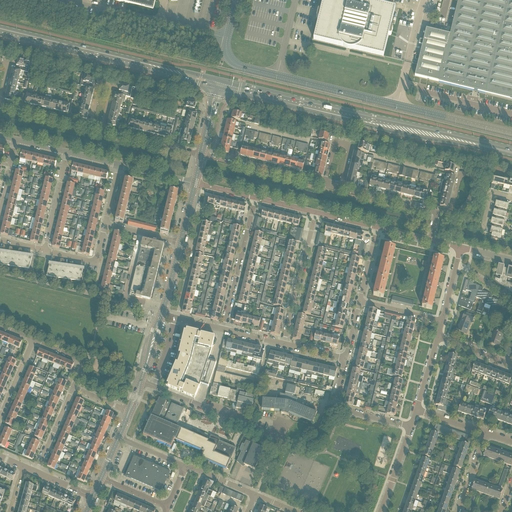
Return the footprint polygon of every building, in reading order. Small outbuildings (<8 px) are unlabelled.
[(112,0),(127,4),(153,10),(155,0),(112,0)] [(319,18),(313,40),(347,48),(350,48),(383,56),(389,35),(390,35),(391,35),(391,34),(393,29),(393,28),(392,28),(392,27),(390,27),(395,8),(390,7),(366,1),(364,0),(322,0),(320,10),(319,10),(318,10),(318,11),(316,16),(316,17),(317,17),(317,18),(318,18),(319,18)] [(511,0),(458,0),(454,20),(453,22),(451,31),(450,35),(426,29),(423,40),(423,41),(420,40),(419,44),(422,45),(420,54),(418,63),(418,64),(415,76),(511,99),(511,0)] [(16,66),(15,69),(21,70),(21,71),(23,71),(24,72),(28,73),(29,68),(28,68),(29,62),(26,61),(18,59),(16,66)] [(12,69),(11,75),(19,77),(22,78),(24,72),(23,71),(21,71),(21,70),(15,69),(14,69),(12,69)] [(11,75),(9,81),(18,83),(19,77),(11,75)] [(81,82),(80,85),(83,86),(85,87),(91,88),(92,84),(93,78),(84,75),(83,75),(82,75),(81,81),(81,82)] [(9,81),(8,87),(16,89),(18,83),(9,81)] [(121,84),(118,94),(123,96),(126,96),(130,97),(132,87),(130,87),(121,84)] [(8,87),(6,93),(15,95),(16,89),(8,87)] [(85,87),(84,93),(92,95),(94,89),(91,88),(85,87)] [(5,99),(13,102),(13,101),(14,96),(15,95),(6,93),(5,99)] [(84,93),(82,99),(90,101),(91,101),(92,95),(84,93)] [(24,103),(31,104),(33,96),(26,94),(24,103)] [(115,94),(113,100),(122,102),(125,102),(126,96),(123,96),(118,94),(115,94)] [(43,107),(49,109),(51,100),(52,97),(46,95),(45,99),(43,107)] [(31,104),(37,106),(39,97),(33,96),(31,104)] [(37,106),(43,107),(45,99),(39,97),(37,106)] [(82,99),(81,105),(88,107),(89,107),(91,101),(90,101),(82,99)] [(49,109),(55,110),(57,102),(51,100),(49,109)] [(187,107),(186,111),(188,112),(188,111),(194,113),(196,102),(188,100),(186,107),(187,107)] [(55,110),(61,112),(63,103),(57,102),(55,110)] [(63,103),(61,112),(67,113),(69,105),(63,103)] [(81,105),(79,111),(87,113),(88,113),(89,107),(88,107),(81,105)] [(112,105),(110,112),(119,114),(120,107),(112,105)] [(79,112),(78,117),(86,119),(88,113),(87,113),(79,111),(79,112)] [(184,117),(187,118),(195,120),(197,113),(194,113),(188,111),(188,112),(186,111),(184,117)] [(110,112),(109,118),(117,120),(119,114),(110,112)] [(233,112),(232,118),(240,120),(242,114),(233,112)] [(127,128),(133,129),(135,121),(136,118),(130,116),(127,128)] [(107,124),(116,126),(117,121),(117,120),(109,118),(107,124)] [(187,118),(185,124),(194,126),(195,120),(187,118)] [(141,122),(139,131),(146,132),(148,124),(148,121),(142,120),(141,122)] [(228,120),(226,127),(234,129),(237,129),(239,123),(228,120)] [(133,129),(139,131),(141,122),(135,121),(133,129)] [(154,125),(152,134),(158,135),(161,123),(155,121),(155,122),(154,122),(154,125)] [(160,123),(158,135),(164,136),(167,125),(160,123)] [(146,132),(152,134),(154,125),(148,124),(146,132)] [(167,125),(164,136),(170,138),(173,126),(167,124),(167,125)] [(185,124),(184,130),(192,132),(194,126),(185,124)] [(226,127),(224,133),(233,135),(234,129),(226,127)] [(179,135),(182,136),(191,138),(192,132),(184,130),(181,129),(179,135)] [(224,133),(223,139),(233,142),(234,142),(236,136),(233,135),(224,133)] [(319,139),(323,140),(327,141),(328,135),(320,133),(319,139)] [(191,138),(182,136),(181,142),(189,144),(191,138)] [(223,139),(221,145),(230,147),(232,148),(233,142),(223,139)] [(317,142),(315,148),(317,149),(320,149),(328,151),(330,145),(326,144),(325,144),(322,143),(321,143),(317,142)] [(358,149),(358,150),(361,151),(366,152),(369,152),(370,145),(367,144),(360,143),(359,146),(358,150),(358,149)] [(230,147),(221,145),(220,152),(228,154),(230,147)] [(240,155),(247,157),(249,148),(242,147),(240,155)] [(247,157),(253,158),(255,150),(249,148),(247,157)] [(317,149),(317,151),(319,152),(318,156),(326,158),(328,151),(320,149),(317,149)] [(253,158),(259,160),(261,151),(255,150),(253,158)] [(259,160),(265,161),(267,153),(268,151),(261,150),(261,151),(259,160)] [(271,163),(277,164),(279,156),(280,153),(274,152),(273,154),(271,163)] [(352,158),(363,161),(365,154),(354,152),(353,155),(352,158)] [(265,161),(271,163),(273,154),(267,153),(265,161)] [(314,154),(312,161),(313,161),(317,162),(325,164),(326,158),(318,156),(314,154)] [(277,164),(284,166),(286,157),(279,156),(277,164)] [(284,166),(290,167),(292,159),(286,157),(284,166)] [(298,160),(296,169),(302,170),(304,165),(304,162),(305,159),(299,158),(298,160)] [(351,165),(360,167),(361,167),(363,161),(352,158),(351,162),(352,162),(351,165)] [(290,167),(296,169),(298,160),(292,159),(290,167)] [(312,167),(315,168),(323,170),(325,164),(317,162),(313,161),(312,167)] [(445,170),(445,171),(453,173),(453,172),(452,172),(453,169),(454,169),(454,166),(447,164),(445,171),(445,170)] [(350,167),(349,171),(357,173),(358,169),(359,169),(360,167),(351,165),(350,168),(350,167)] [(323,170),(315,168),(314,174),(313,174),(312,176),(321,178),(321,176),(322,176),(323,170)] [(349,175),(348,177),(358,180),(360,174),(357,173),(349,171),(348,174),(349,175)] [(447,177),(446,181),(454,183),(455,180),(454,179),(455,177),(446,174),(446,177),(447,177)] [(372,187),(375,188),(377,182),(378,179),(378,177),(371,176),(369,186),(372,187)] [(497,184),(503,185),(505,179),(493,176),(491,184),(492,184),(497,185),(497,184)] [(346,182),(346,184),(354,186),(357,187),(359,180),(358,180),(348,177),(347,180),(346,182)] [(126,178),(115,222),(123,224),(134,180),(126,178)] [(377,182),(375,188),(378,188),(378,189),(382,189),(383,182),(384,182),(384,180),(378,178),(378,179),(377,182)] [(511,180),(505,179),(503,185),(511,187),(511,180)] [(442,180),(441,187),(452,189),(452,186),(453,187),(454,183),(450,182),(446,181),(442,180)] [(385,190),(388,191),(390,183),(384,182),(382,189),(385,190)] [(391,192),(394,193),(396,185),(390,183),(388,191),(391,191),(391,192)] [(398,193),(401,194),(402,186),(396,185),(394,193),(398,193)] [(403,195),(407,196),(409,188),(402,186),(401,194),(403,194),(403,195)] [(441,187),(439,193),(443,194),(451,196),(451,192),(452,189),(441,187)] [(410,196),(413,197),(415,189),(409,188),(407,196),(410,196)] [(171,189),(160,233),(168,235),(179,191),(171,189)] [(416,198),(420,199),(421,191),(415,189),(413,197),(416,197),(416,198)] [(421,191),(420,199),(423,199),(426,200),(428,192),(421,191)] [(10,194),(9,199),(16,201),(19,202),(21,196),(18,196),(10,194)] [(441,197),(440,200),(441,200),(449,202),(449,199),(450,199),(451,196),(443,194),(442,198),(441,197)] [(209,197),(207,204),(214,205),(215,198),(209,197)] [(219,210),(220,207),(221,200),(215,198),(214,205),(213,208),(219,210)] [(440,200),(440,202),(441,202),(440,207),(448,208),(448,205),(449,202),(441,200),(440,200)] [(494,210),(507,213),(505,213),(505,210),(506,210),(508,205),(509,205),(496,201),(496,202),(495,205),(496,206),(496,207),(498,208),(497,211),(494,210)] [(240,204),(238,211),(244,213),(246,206),(240,204)] [(8,205),(6,211),(14,213),(17,213),(18,208),(15,207),(8,205)] [(263,210),(261,217),(268,218),(269,211),(263,210)] [(494,210),(493,214),(494,214),(494,216),(496,216),(495,219),(502,221),(503,221),(504,221),(505,222),(506,222),(507,220),(507,219),(507,218),(504,218),(504,217),(506,213),(507,213),(505,213),(497,211),(494,210)] [(91,216),(90,219),(97,221),(99,215),(92,213),(89,213),(89,215),(91,216)] [(294,217),(292,224),(298,226),(300,219),(294,217)] [(491,227),(502,230),(500,229),(501,227),(502,227),(504,222),(505,222),(503,221),(495,219),(492,218),(492,219),(491,222),(492,222),(492,224),(494,225),(493,228),(491,227)] [(128,225),(141,228),(142,223),(129,220),(128,225)] [(203,222),(201,228),(209,230),(212,231),(213,228),(210,227),(210,224),(203,222)] [(143,224),(142,229),(155,232),(157,227),(143,224)] [(326,225),(325,232),(331,234),(333,227),(326,225)] [(502,230),(491,227),(490,233),(492,234),(491,237),(491,239),(497,240),(497,239),(497,238),(500,239),(502,230)] [(2,228),(1,234),(8,236),(11,237),(13,231),(9,230),(2,228)] [(201,228),(200,234),(207,236),(211,236),(212,231),(209,230),(201,228)] [(357,232),(355,240),(362,241),(363,234),(357,232)] [(39,237),(32,235),(30,242),(37,243),(39,237)] [(226,242),(229,243),(237,245),(238,239),(231,237),(227,237),(226,242)] [(134,276),(129,295),(143,299),(150,301),(151,299),(164,244),(156,243),(157,241),(153,241),(153,242),(144,240),(143,239),(141,248),(136,266),(134,275),(134,276)] [(61,242),(54,240),(52,247),(59,249),(61,242)] [(253,244),(251,250),(259,252),(262,252),(263,246),(260,246),(253,244)] [(385,246),(381,262),(391,265),(395,248),(391,247),(389,247),(385,246)] [(90,249),(84,248),(83,248),(79,247),(78,253),(89,256),(90,249)] [(282,255),(281,258),(285,259),(292,261),(293,255),(286,253),(283,252),(282,255)] [(0,264),(25,268),(25,269),(24,270),(27,271),(28,269),(29,269),(32,258),(32,256),(31,256),(26,255),(27,255),(26,257),(0,253),(0,264)] [(223,254),(222,260),(225,261),(232,262),(234,257),(226,255),(223,254)] [(434,258),(430,274),(439,277),(444,260),(440,259),(438,259),(434,258)] [(107,266),(106,266),(114,268),(115,262),(108,260),(107,266)] [(381,262),(377,279),(387,281),(391,265),(381,262)] [(82,268),(77,267),(77,268),(77,269),(49,265),(47,276),(76,280),(75,283),(78,283),(79,282),(80,282),(83,270),(82,270),(83,268),(82,268)] [(494,281),(507,290),(509,283),(503,281),(505,270),(506,269),(505,269),(503,269),(503,268),(504,268),(504,266),(498,265),(498,266),(497,266),(498,266),(494,281)] [(105,272),(112,274),(115,275),(117,269),(114,268),(106,266),(105,272)] [(314,266),(313,272),(320,274),(323,274),(324,268),(322,268),(314,266)] [(507,290),(510,293),(511,286),(511,285),(511,268),(508,267),(508,270),(505,270),(503,281),(509,283),(507,290)] [(279,270),(277,276),(288,278),(289,272),(282,271),(279,270)] [(430,274),(426,291),(435,293),(439,277),(430,274)] [(280,277),(279,282),(286,284),(288,278),(277,276),(280,277)] [(191,277),(189,283),(197,285),(199,285),(201,280),(198,279),(191,277)] [(387,281),(377,279),(373,295),(377,296),(377,297),(379,297),(383,298),(387,281)] [(473,302),(475,297),(479,287),(479,286),(473,284),(474,281),(470,280),(469,281),(466,280),(463,291),(465,292),(466,290),(472,293),(469,300),(473,302)] [(110,285),(102,283),(101,289),(108,291),(111,292),(113,286),(110,285)] [(243,285),(241,291),(249,292),(251,293),(253,287),(250,287),(243,285)] [(340,291),(344,292),(351,294),(352,288),(345,286),(341,285),(340,291)] [(475,297),(473,302),(473,303),(474,304),(476,298),(481,300),(477,311),(482,313),(484,307),(489,294),(489,293),(488,293),(482,291),(483,289),(479,287),(475,297)] [(435,293),(426,291),(422,307),(426,308),(427,309),(428,309),(431,310),(435,293)] [(492,317),(494,311),(498,301),(498,300),(491,298),(492,295),(489,294),(484,307),(489,309),(487,315),(492,317)] [(342,298),(339,297),(338,297),(337,302),(338,303),(348,305),(350,299),(342,298)] [(461,297),(460,300),(468,303),(467,306),(466,309),(470,310),(473,303),(473,302),(469,300),(461,297)] [(272,299),(271,302),(274,303),(273,306),(276,306),(281,308),(282,302),(275,300),(272,299)] [(306,301),(304,307),(312,309),(314,309),(315,303),(313,303),(306,301)] [(498,301),(494,311),(500,313),(497,321),(501,323),(506,312),(507,307),(501,305),(502,302),(498,301)] [(336,308),(339,309),(347,311),(348,305),(338,303),(336,308)] [(233,314),(231,320),(235,320),(235,321),(241,323),(243,316),(245,308),(245,306),(242,305),(241,309),(241,312),(234,310),(233,313),(233,314)] [(277,309),(275,315),(282,317),(284,311),(277,309)] [(471,323),(472,323),(474,316),(464,313),(462,320),(459,327),(457,332),(459,332),(459,333),(460,333),(466,335),(465,334),(467,327),(469,328),(471,323)] [(299,314),(297,320),(304,322),(306,316),(299,314)] [(333,320),(332,326),(335,327),(338,328),(343,329),(344,323),(337,321),(333,320)] [(400,322),(399,328),(405,329),(412,331),(414,325),(406,324),(403,323),(400,322)] [(269,327),(267,333),(271,334),(276,335),(278,335),(280,329),(279,329),(272,327),(269,327)] [(296,327),(294,333),(300,334),(301,334),(304,335),(305,329),(303,328),(296,327)] [(172,367),(171,370),(167,380),(169,381),(166,387),(179,392),(180,391),(182,392),(181,393),(194,399),(199,387),(200,383),(208,386),(216,362),(208,359),(212,349),(215,337),(201,333),(200,335),(198,335),(199,333),(185,329),(183,336),(181,336),(180,339),(180,342),(180,343),(178,349),(180,350),(179,353),(178,357),(177,361),(174,367),(172,367)] [(492,345),(498,347),(497,346),(500,340),(501,340),(503,335),(498,332),(496,331),(496,332),(494,331),(494,332),(492,339),(491,339),(489,344),(491,344),(491,345),(492,345)] [(301,334),(294,333),(293,339),(300,341),(301,334)] [(2,341),(7,343),(10,336),(5,334),(2,341)] [(333,337),(331,344),(337,346),(338,343),(339,338),(340,335),(334,334),(333,337)] [(10,336),(7,343),(11,345),(9,349),(10,350),(8,355),(9,356),(16,339),(10,336)] [(473,343),(479,345),(481,339),(475,337),(473,343)] [(362,338),(361,344),(372,346),(373,340),(370,339),(362,338)] [(16,339),(9,356),(11,357),(13,351),(14,351),(16,347),(19,348),(22,341),(16,339)] [(224,340),(219,358),(224,360),(225,353),(226,348),(231,350),(233,341),(228,340),(227,341),(224,340)] [(239,342),(233,341),(231,350),(230,352),(236,354),(237,351),(239,342)] [(361,344),(360,349),(371,352),(372,352),(373,346),(372,346),(361,344)] [(255,346),(250,345),(248,354),(247,357),(253,358),(255,346)] [(255,346),(253,358),(262,360),(264,351),(261,351),(261,348),(255,346)] [(360,349),(358,355),(366,357),(369,358),(370,358),(371,352),(360,349)] [(37,357),(42,359),(45,352),(39,350),(37,357)] [(266,363),(273,364),(276,353),(270,351),(269,357),(268,356),(266,363)] [(42,359),(48,361),(51,354),(45,352),(42,359)] [(273,364),(279,366),(281,354),(276,353),(273,364)] [(48,361),(53,363),(56,356),(51,354),(48,361)] [(284,367),(285,364),(287,356),(281,354),(279,366),(284,367)] [(447,358),(447,360),(457,363),(457,361),(456,360),(457,356),(454,355),(449,354),(448,358),(447,358)] [(53,363),(59,366),(62,359),(56,356),(53,363)] [(285,364),(290,366),(292,358),(292,359),(293,357),(287,356),(285,364)] [(9,358),(7,364),(14,367),(16,361),(9,358)] [(219,359),(218,365),(226,367),(227,361),(224,360),(219,358),(219,359)] [(290,367),(289,373),(294,374),(294,373),(298,360),(292,359),(292,358),(290,366),(290,367)] [(394,358),(393,364),(396,364),(404,366),(405,360),(398,359),(394,358)] [(59,366),(65,368),(68,361),(62,359),(59,366)] [(294,374),(294,375),(300,376),(300,373),(301,370),(303,361),(298,360),(294,373),(294,374)] [(446,363),(445,367),(454,369),(455,365),(456,366),(457,363),(447,360),(446,363)] [(68,361),(65,368),(71,371),(74,364),(68,361)] [(357,361),(355,367),(363,369),(366,370),(368,364),(364,363),(357,361)] [(307,371),(306,374),(312,375),(314,364),(309,362),(307,371)] [(475,374),(477,374),(481,365),(478,364),(478,365),(474,363),(473,368),(472,371),(475,372),(475,374)] [(7,364),(4,369),(11,372),(14,367),(7,364)] [(312,375),(311,379),(316,380),(318,374),(320,365),(314,364),(312,375)] [(218,365),(216,371),(224,373),(226,367),(218,365)] [(480,374),(484,376),(487,368),(483,366),(484,366),(481,365),(477,374),(480,375),(480,374)] [(30,367),(27,373),(34,376),(37,370),(30,367)] [(444,370),(443,373),(453,375),(454,373),(453,373),(454,369),(445,367),(444,370)] [(329,377),(328,380),(334,381),(334,378),(335,378),(337,369),(331,368),(329,377)] [(487,378),(490,379),(493,370),(490,369),(487,368),(484,376),(487,377),(487,378)] [(4,369),(2,375),(9,378),(11,372),(4,369)] [(402,372),(395,370),(391,369),(389,375),(401,378),(402,372)] [(493,379),(496,380),(499,372),(496,371),(493,370),(490,379),(492,380),(493,379)] [(216,371),(213,383),(222,385),(223,380),(224,373),(216,371)] [(499,383),(502,384),(505,374),(503,373),(503,374),(499,372),(496,380),(499,382),(499,383)] [(27,373),(25,378),(32,381),(34,376),(27,373)] [(443,376),(442,379),(451,381),(451,378),(453,378),(453,375),(443,373),(443,376)] [(352,374),(350,380),(361,383),(362,383),(363,377),(359,376),(352,374)] [(505,374),(502,384),(504,385),(505,383),(509,385),(511,377),(508,376),(508,375),(505,374)] [(2,375),(0,378),(0,381),(6,384),(9,378),(2,375)] [(25,378),(22,384),(29,387),(33,389),(36,383),(32,382),(32,381),(25,378)] [(59,379),(57,386),(64,389),(66,382),(62,381),(59,379)] [(441,383),(440,385),(450,388),(451,386),(449,385),(451,381),(442,379),(441,383)] [(350,380),(349,386),(360,389),(361,383),(350,380)] [(222,385),(213,383),(213,387),(211,387),(209,395),(227,399),(227,400),(237,403),(236,408),(242,409),(242,408),(250,410),(251,406),(252,407),(252,406),(252,405),(253,405),(253,404),(253,403),(253,402),(253,401),(253,400),(252,400),(253,396),(243,393),(244,391),(237,389),(237,391),(222,388),(222,385)] [(22,384),(20,390),(27,393),(29,387),(22,384)] [(391,384),(390,390),(392,390),(392,391),(399,392),(401,386),(393,385),(391,384)] [(295,405),(295,404),(297,398),(294,397),(296,388),(287,385),(285,395),(280,394),(280,401),(274,401),(274,400),(271,400),(262,400),(262,409),(271,410),(271,411),(274,411),(274,410),(282,411),(282,413),(281,413),(281,414),(283,414),(285,414),(286,415),(287,415),(289,416),(289,415),(287,415),(289,412),(313,423),(317,414),(295,405)] [(440,388),(439,392),(447,394),(448,391),(449,391),(450,388),(440,385),(439,388),(440,388)] [(467,385),(464,391),(470,394),(473,388),(467,385)] [(57,386),(54,391),(61,394),(64,389),(57,386)] [(349,386),(347,392),(355,394),(359,395),(360,389),(349,386)] [(387,395),(391,396),(398,398),(399,392),(392,391),(392,390),(390,390),(388,389),(387,395)] [(20,390),(17,396),(24,399),(27,393),(20,390)] [(54,391),(52,397),(59,400),(61,394),(54,391)] [(437,395),(437,398),(447,401),(447,398),(446,398),(447,394),(439,392),(438,395),(437,395)] [(484,392),(480,401),(491,405),(495,396),(484,392)] [(17,396),(15,401),(22,404),(24,399),(17,396)] [(49,402),(49,403),(56,406),(59,400),(52,397),(49,402)] [(77,398),(74,404),(81,407),(84,401),(77,398)] [(150,417),(143,434),(169,445),(171,446),(174,439),(176,440),(202,451),(202,452),(203,452),(201,458),(227,469),(229,470),(233,462),(230,461),(236,448),(219,441),(220,439),(210,435),(208,441),(176,427),(184,409),(172,404),(171,404),(166,401),(159,398),(155,407),(153,412),(151,417),(150,417)] [(346,398),(344,404),(356,407),(357,401),(353,400),(346,398)] [(436,401),(435,405),(438,406),(437,409),(443,411),(445,412),(447,407),(448,401),(447,401),(437,398),(436,401)] [(15,401),(13,407),(20,410),(22,404),(15,401)] [(47,401),(44,407),(47,408),(54,411),(56,406),(49,403),(49,402),(47,401)] [(385,401),(384,407),(388,408),(395,410),(397,404),(389,402),(385,401)] [(74,404),(72,410),(79,413),(81,407),(74,404)] [(461,413),(464,414),(467,404),(465,404),(464,405),(460,404),(459,407),(458,411),(462,413),(461,413)] [(467,414),(470,416),(473,407),(470,406),(470,405),(467,404),(464,414),(467,415),(467,414)] [(13,407),(10,412),(17,415),(20,410),(13,407)] [(474,417),(477,418),(480,408),(477,408),(477,409),(473,407),(470,416),(474,417)] [(47,408),(44,414),(51,417),(54,411),(47,408)] [(480,408),(477,418),(479,419),(479,418),(483,420),(486,412),(482,410),(482,409),(480,408)] [(491,418),(494,419),(497,409),(495,408),(494,410),(490,408),(488,416),(491,418)] [(101,414),(100,415),(104,417),(111,420),(114,414),(107,411),(103,409),(101,414)] [(497,420),(500,421),(503,413),(499,411),(500,410),(497,409),(494,419),(496,420),(497,420)] [(72,410),(69,416),(76,419),(76,418),(79,420),(80,420),(81,420),(81,419),(83,414),(79,413),(72,410)] [(10,412),(8,418),(15,421),(17,415),(10,412)] [(503,422),(506,423),(509,414),(507,413),(507,414),(503,413),(500,421),(504,422),(503,422)] [(44,414),(42,419),(49,422),(51,417),(44,414)] [(69,416),(67,421),(74,424),(77,425),(79,420),(76,418),(76,419),(69,416)] [(104,417),(101,423),(108,426),(111,420),(104,417)] [(15,421),(8,418),(5,424),(12,427),(15,421)] [(37,424),(39,425),(46,428),(49,422),(42,419),(39,418),(37,424)] [(67,421),(64,427),(71,430),(74,424),(67,421)] [(101,423),(99,429),(106,432),(108,426),(101,423)] [(39,425),(37,430),(44,433),(46,428),(39,425)] [(64,427),(62,433),(69,436),(71,430),(64,427)] [(5,428),(3,434),(9,437),(12,431),(5,428)] [(33,430),(32,431),(36,433),(34,437),(37,438),(41,440),(44,433),(37,430),(33,429),(33,430)] [(99,429),(97,434),(104,437),(106,432),(99,429)] [(431,432),(429,438),(436,440),(438,435),(436,434),(431,432)] [(62,433),(59,438),(66,441),(70,443),(72,437),(69,436),(62,433)] [(94,433),(91,438),(94,439),(94,440),(101,443),(104,437),(97,434),(94,433)] [(3,434),(0,439),(7,442),(9,437),(3,434)] [(59,438),(57,444),(64,447),(66,441),(59,438)] [(429,438),(427,444),(434,446),(436,440),(429,438)] [(33,440),(30,445),(37,448),(40,443),(33,440)] [(94,440),(92,445),(99,449),(101,443),(94,440)] [(263,449),(264,449),(246,441),(244,445),(242,444),(240,449),(242,450),(237,462),(255,469),(263,449)] [(462,443),(460,449),(467,451),(469,445),(465,444),(464,444),(462,443)] [(57,444),(55,449),(62,452),(64,447),(57,444)] [(427,444),(425,449),(432,452),(434,446),(427,444)] [(30,445),(28,451),(35,454),(37,448),(30,445)] [(92,445),(89,451),(96,454),(99,449),(92,445)] [(497,461),(501,452),(500,452),(495,450),(492,449),(487,447),(486,450),(485,450),(483,456),(484,456),(488,458),(489,456),(494,458),(493,459),(497,461)] [(55,449),(52,455),(59,458),(62,459),(65,454),(62,453),(62,452),(55,449)] [(85,451),(89,453),(87,457),(94,460),(96,454),(89,451),(85,449),(85,451)] [(432,452),(425,449),(423,455),(430,458),(432,452)] [(460,449),(458,454),(465,457),(467,451),(460,449)] [(35,454),(28,451),(25,457),(32,460),(35,454)] [(501,452),(497,461),(498,461),(502,463),(502,461),(507,463),(507,464),(511,466),(511,464),(511,456),(509,455),(506,454),(501,452)] [(458,454),(456,460),(463,463),(465,457),(458,454)] [(52,455),(50,461),(57,464),(59,458),(52,455)] [(134,456),(125,476),(161,492),(170,472),(134,456)] [(87,457),(84,462),(91,465),(94,460),(87,457)] [(422,458),(420,464),(427,466),(429,460),(422,458)] [(463,463),(456,460),(454,466),(461,469),(463,463)] [(57,464),(50,461),(47,466),(54,469),(57,464)] [(84,462),(82,468),(89,471),(91,465),(84,462)] [(420,464),(418,469),(425,472),(427,466),(420,464)] [(0,475),(6,478),(9,472),(11,468),(8,467),(6,471),(3,470),(0,475)] [(79,467),(77,472),(87,476),(89,471),(82,468),(79,467)] [(453,468),(451,474),(458,477),(460,471),(453,468)] [(418,469),(416,475),(423,478),(425,472),(418,469)] [(9,472),(6,478),(13,481),(17,471),(14,470),(12,474),(9,472)] [(500,483),(499,486),(502,487),(508,471),(504,470),(503,472),(504,472),(500,483)] [(77,472),(74,478),(77,479),(84,482),(87,476),(77,472)] [(451,474),(449,480),(456,483),(458,477),(451,474)] [(416,475),(414,481),(421,483),(423,478),(416,475)] [(449,480),(447,486),(454,488),(456,483),(449,480)] [(204,481),(202,487),(208,489),(210,484),(211,484),(204,481)] [(414,481),(412,487),(419,489),(421,483),(414,481)] [(485,495),(489,485),(488,486),(483,484),(480,483),(475,481),(474,484),(473,484),(471,490),(472,490),(476,491),(477,490),(482,492),(481,493),(485,495)] [(26,483),(24,489),(32,491),(36,492),(37,486),(26,483)] [(47,484),(46,486),(42,494),(48,496),(51,490),(47,489),(49,485),(47,484)] [(489,485),(485,495),(486,495),(490,496),(490,495),(495,496),(495,498),(499,500),(500,500),(502,494),(501,494),(502,490),(502,491),(497,489),(497,488),(494,487),(494,488),(489,486),(489,485)] [(48,496),(54,499),(57,493),(53,491),(55,487),(53,486),(51,490),(48,496)] [(447,486),(445,492),(452,494),(454,488),(447,486)] [(202,487),(199,492),(209,496),(211,497),(213,491),(208,489),(202,487)] [(412,487),(410,492),(417,495),(419,489),(412,487)] [(54,499),(60,501),(63,496),(59,494),(61,490),(59,489),(57,493),(54,499)] [(66,506),(67,504),(70,497),(67,496),(67,497),(66,497),(67,493),(65,492),(63,496),(60,501),(60,503),(66,506)] [(199,492),(197,498),(207,502),(209,496),(199,492)] [(410,492),(408,498),(415,501),(417,495),(410,492)] [(445,492),(443,497),(450,500),(452,494),(445,492)] [(66,506),(65,507),(72,510),(73,507),(75,501),(72,499),(73,495),(71,494),(70,497),(67,504),(66,506)] [(120,506),(124,497),(123,497),(117,495),(117,494),(113,503),(120,506)] [(466,510),(470,511),(471,509),(470,509),(473,499),(474,500),(475,497),(471,496),(466,510)] [(124,497),(120,506),(126,509),(127,506),(130,500),(124,497)] [(443,497),(441,503),(448,506),(450,500),(443,497)] [(197,498),(195,503),(201,506),(204,507),(207,502),(197,498)] [(408,498),(406,504),(413,506),(415,501),(408,498)] [(127,506),(133,509),(136,502),(136,503),(130,500),(127,506)] [(133,509),(140,511),(143,505),(142,505),(136,503),(136,502),(133,509)] [(195,503),(192,509),(199,511),(201,506),(195,503)] [(441,503),(439,509),(446,511),(448,506),(441,503)]
